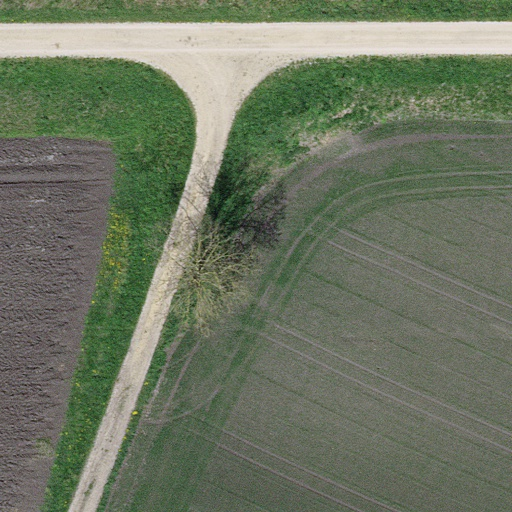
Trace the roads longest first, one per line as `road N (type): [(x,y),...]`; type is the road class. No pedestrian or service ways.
road 1 (track): [(511,43),(0,48)]
road 2 (track): [(76,511),(171,282),(226,46)]
